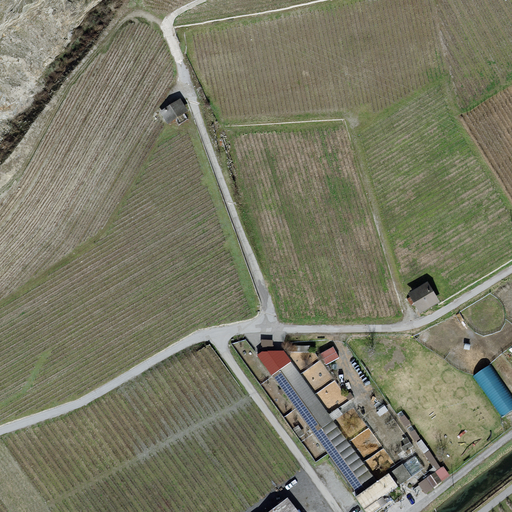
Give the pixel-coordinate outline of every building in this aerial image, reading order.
[(180,99),(160,111),(168,124),(188,112),(180,99)] [(439,303),(427,283),(408,295),(419,314),(439,303)] [(274,347),(274,337),(263,337),(262,347),(274,347)] [(322,351),(327,362),(340,355),(335,344),(322,351)] [(261,352),(257,355),(364,511),(376,511),(388,504),(384,497),(399,487),(389,473),(378,481),(284,351),(261,352)] [(511,395),(491,365),(474,376),(502,417),(511,410),(511,395)] [(403,464),(391,472),(400,485),(424,469),(415,456),(403,464)] [(419,480),(427,491),(451,473),(443,463),(419,480)] [(296,511),(287,499),(270,511),(296,511)]
